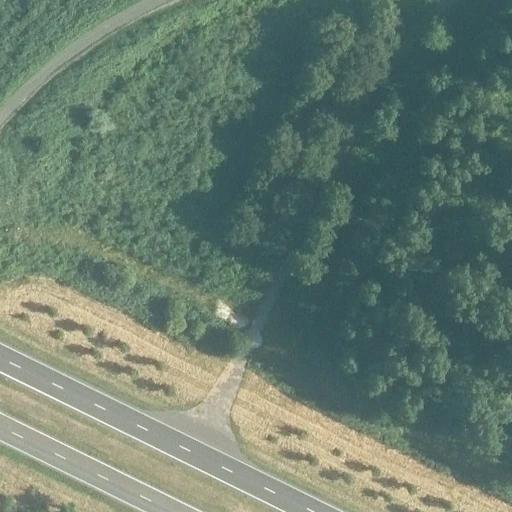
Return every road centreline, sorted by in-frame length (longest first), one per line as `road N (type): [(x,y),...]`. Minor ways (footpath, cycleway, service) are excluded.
road 1 (unclassified): [(197,455),(368,91),(443,0)]
road 2 (trunk): [(197,455),(0,356)]
road 3 (trunk): [(0,427),(171,511)]
road 4 (trunk): [(312,511),(197,455)]
